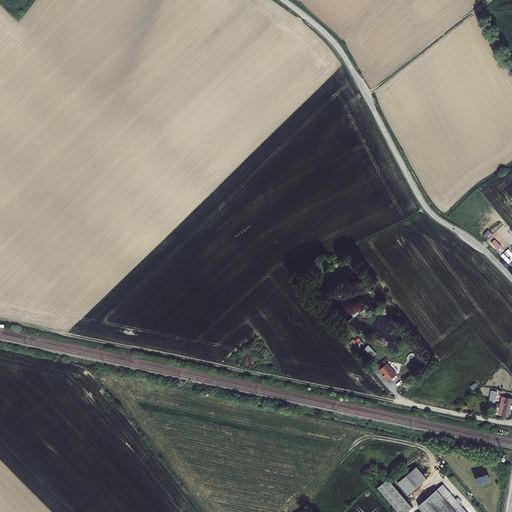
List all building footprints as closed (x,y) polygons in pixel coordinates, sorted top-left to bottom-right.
[(354,337),(351,340),(356,345),(360,342),(354,337)] [(366,341),(360,346),(362,348),(363,347),(370,355),(374,351),(366,341)] [(383,372),(387,377),(395,369),(386,359),(385,359),(382,356),(375,362),(378,365),(378,366),(383,372)] [(511,391),(500,389),(499,397),(496,396),(494,407),(508,409),(511,391)] [(416,467),(398,483),(408,495),(426,479),(416,467)] [(387,479),(377,488),(398,511),(407,511),(412,507),(387,479)] [(442,485),(418,506),(423,511),(466,511),(459,504),(461,502),(458,498),(455,500),(442,485)]
